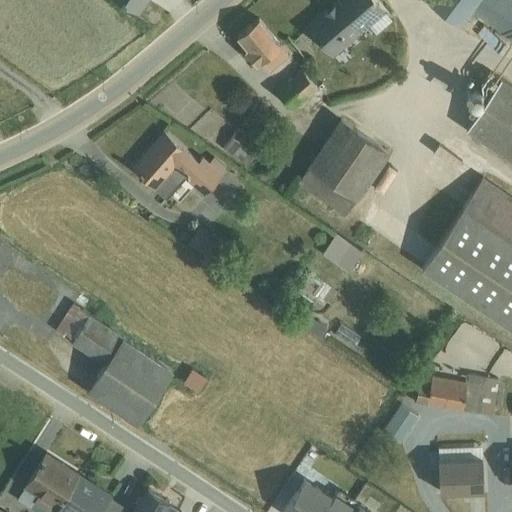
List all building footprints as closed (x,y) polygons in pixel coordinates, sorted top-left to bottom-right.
[(337,0),(310,23),(338,56),(390,13),(379,0),(337,0)] [(511,0),(435,0),(434,1),(465,23),(474,10),(511,36),(511,0)] [(292,56),(263,19),(241,37),(270,73),(292,56)] [(320,87),(303,68),(278,90),(295,109),(320,87)] [(511,82),(501,75),(466,128),(511,158),(511,82)] [(392,150),(346,118),(302,181),(348,213),(392,150)] [(222,148),(241,162),(256,141),(237,128),(222,148)] [(207,179),(155,130),(125,162),(159,193),(175,176),(193,193),(207,179)] [(450,163),(459,152),(441,137),(432,148),(450,163)] [(511,193),(483,174),(423,265),(511,325),(511,193)] [(200,224),(187,243),(206,255),(216,239),(204,232),(207,228),(200,224)] [(336,231),(323,251),(348,268),(362,248),(336,231)] [(0,282),(0,294),(34,318),(53,293),(13,264),(0,282)] [(73,301),(55,330),(105,363),(88,389),(137,422),(173,369),(73,301)] [(302,311),(298,318),(301,320),(299,322),(320,336),(327,327),(302,311)] [(192,368),(184,381),(186,382),(198,391),(207,377),(192,368)] [(419,378),(416,400),(462,410),(462,408),(494,413),(499,377),(468,372),(467,380),(432,373),(431,379),(419,378)] [(400,403),(382,430),(399,442),(418,415),(400,403)] [(54,511),(79,473),(46,452),(17,498),(39,511),(54,511)] [(483,454),(439,456),(440,490),(484,488),(483,454)] [(79,473),(54,511),(99,511),(110,495),(113,497),(114,495),(85,477),(83,480),(78,477),(80,474),(79,473)] [(339,511),(349,497),(351,494),(338,486),(333,494),(305,476),(283,509),(288,511),(339,511)] [(148,486),(132,511),(182,511),(168,502),(170,500),(148,486)] [(349,497),(339,511),(370,511),(355,502),(357,499),(351,494),(349,497)] [(99,511),(120,511),(125,505),(113,497),(110,495),(99,511)]
